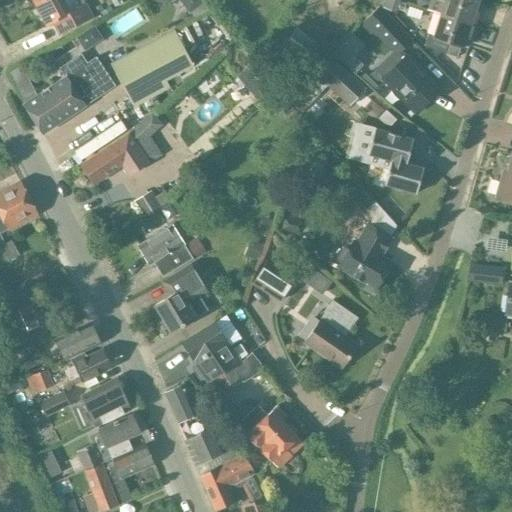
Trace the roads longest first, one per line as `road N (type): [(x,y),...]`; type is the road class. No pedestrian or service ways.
road 1 (tertiary): [(194,511),(62,222),(0,109)]
road 2 (residential): [(364,436),(416,309),(511,16)]
road 3 (residential): [(268,346),(297,391),(364,436)]
